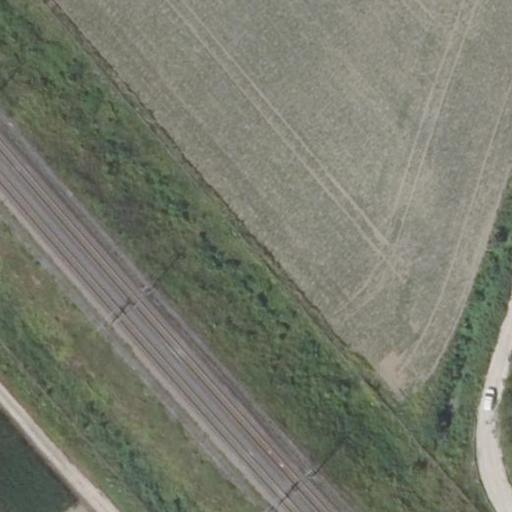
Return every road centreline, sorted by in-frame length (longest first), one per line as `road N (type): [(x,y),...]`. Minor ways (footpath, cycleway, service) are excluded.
road 1 (track): [(508,511),(492,474),(491,406),(511,332)]
road 2 (track): [(110,511),(0,391)]
